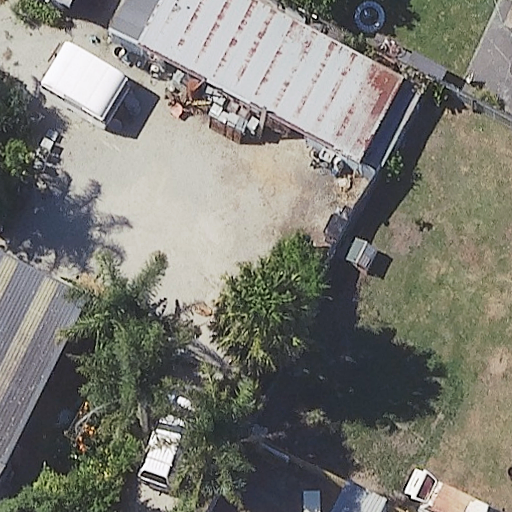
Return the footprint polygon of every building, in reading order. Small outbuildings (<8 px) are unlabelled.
[(45,0),(70,12),(75,0),(45,0)] [(417,85),(248,0),(157,0),(133,49),(374,171),(417,85)] [(0,478),(87,299),(0,256),(0,478)] [(394,303),(355,271),(305,333),(345,364),(394,303)] [(376,511),(423,420),(294,356),(235,474),(311,511),(376,511)]
